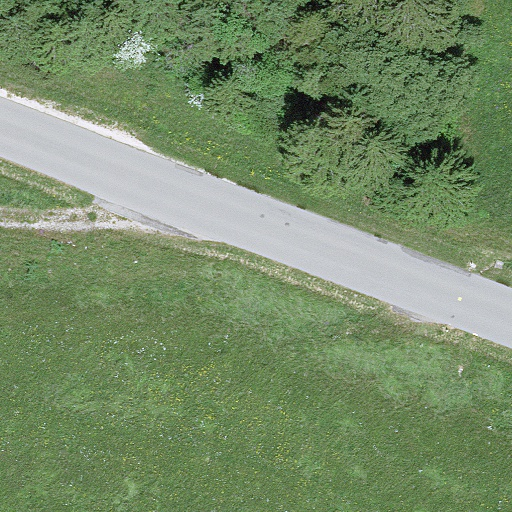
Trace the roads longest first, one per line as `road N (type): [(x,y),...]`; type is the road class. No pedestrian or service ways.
road 1 (tertiary): [(511,314),(0,125)]
road 2 (track): [(194,200),(89,221),(0,219)]
